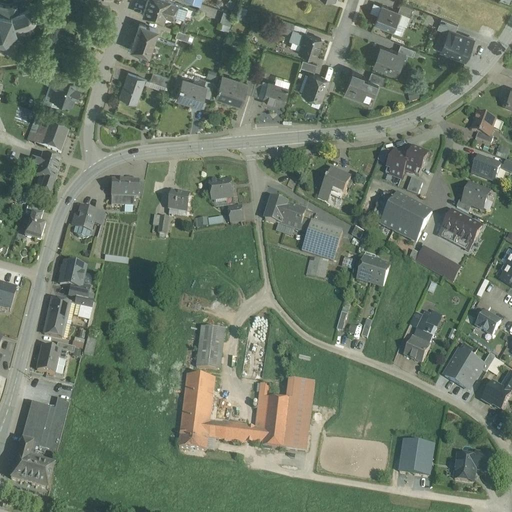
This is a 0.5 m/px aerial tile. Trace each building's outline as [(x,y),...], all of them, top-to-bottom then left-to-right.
[(27,5),(26,5),(24,0),(13,0),(14,1),(8,3),(0,1),(0,42),(6,44),(6,46),(9,45),(8,43),(17,33),(23,31),(24,32),(34,29),(31,20),(33,19),(34,17),(35,16),(35,14),(35,12),(35,10),(34,8),(32,7),(31,6),(28,5),(27,5)] [(169,0),(147,0),(142,15),(162,22),(165,14),(182,21),(187,7),(169,1),(169,0)] [(414,8),(402,3),(399,9),(411,14),(414,8)] [(398,11),(382,5),(375,24),(401,34),(405,25),(397,22),(401,12),(398,11)] [(244,9),(239,7),(236,18),(241,19),(244,9)] [(411,14),(399,9),(398,11),(401,12),(397,22),(405,25),(407,25),(411,14)] [(223,12),(219,23),(230,26),(233,15),(223,12)] [(458,25),(442,19),(437,29),(449,33),(450,30),(455,33),(458,25)] [(178,45),(155,37),(157,30),(139,23),(132,44),(133,44),(135,50),(135,51),(140,53),(138,59),(169,70),(178,45)] [(305,34),(293,30),(294,26),(283,23),(281,29),(280,29),(280,30),(281,30),(292,33),(290,38),(302,42),(299,53),(315,58),(321,39),(305,34)] [(307,28),(295,24),(294,26),(293,30),(305,34),(307,28)] [(189,34),(177,30),(175,37),(187,41),(189,34)] [(455,33),(450,30),(449,33),(441,51),(466,61),(474,40),(455,33)] [(416,50),(402,44),(399,50),(413,56),(416,50)] [(404,56),(381,48),(375,65),(397,73),(404,56)] [(317,65),(302,60),(300,68),(314,72),(317,65)] [(78,70),(61,64),(57,77),(58,77),(74,82),(78,70)] [(362,75),(353,71),(345,93),(363,100),(367,89),(376,92),(379,84),(379,83),(368,79),(361,77),(362,75)] [(386,77),(372,71),(368,79),(379,83),(379,84),(383,85),(386,77)] [(144,79),(128,73),(128,74),(120,97),(120,96),(119,97),(136,103),(136,102),(144,79),(144,80),(144,79)] [(164,77),(153,73),(152,73),(150,80),(150,81),(161,85),(164,77)] [(327,80),(310,74),(303,93),(305,94),(306,97),(310,98),(313,97),(320,99),(327,80)] [(245,83),(222,76),(219,86),(218,86),(217,90),(218,90),(215,97),(239,105),(243,92),(246,84),(245,83)] [(74,82),(58,77),(54,87),(56,91),(54,98),(71,104),(74,95),(76,96),(78,88),(77,88),(78,83),(74,82)] [(169,78),(164,77),(161,85),(166,86),(169,78)] [(255,81),(247,78),(245,83),(246,84),(243,92),(251,94),(255,81)] [(205,87),(182,79),(180,86),(179,86),(179,88),(176,99),(199,106),(203,94),(206,87),(205,87)] [(150,81),(147,80),(145,84),(164,91),(166,86),(161,85),(150,81)] [(214,82),(207,80),(205,87),(206,87),(203,94),(210,96),(214,82)] [(255,81),(251,94),(257,97),(262,83),(255,81)] [(287,88),(268,82),(262,99),(279,105),(282,97),(284,98),(287,88)] [(410,101),(419,100),(418,92),(408,94),(410,101)] [(495,121),(478,114),(472,131),(478,134),(489,138),(489,136),(491,137),(493,130),(492,130),(495,121)] [(49,125),(43,123),(40,129),(35,144),(41,147),(49,125)] [(69,133),(49,125),(41,147),(61,154),(69,133)] [(489,138),(478,134),(476,140),(491,146),(493,139),(489,138)] [(496,157),(508,160),(511,149),(499,146),(496,157)] [(414,148),(410,157),(404,172),(420,178),(429,154),(414,148)] [(410,157),(395,150),(385,174),(401,180),(404,172),(410,157)] [(40,164),(32,162),(30,167),(38,170),(36,178),(45,181),(40,195),(50,198),(54,184),(55,184),(62,163),(43,157),(40,164)] [(501,166),(478,157),(472,174),(495,183),(501,166)] [(351,180),(332,171),(328,179),(327,179),(326,181),(326,182),(319,198),(328,203),(331,197),(341,201),(351,180)] [(412,178),(407,191),(418,196),(424,183),(412,178)] [(138,182),(112,181),(111,207),(134,208),(134,199),(137,199),(138,182)] [(232,182),(219,184),(216,181),(212,182),(210,185),(212,201),(234,198),(232,182)] [(490,194),(470,186),(463,203),(463,204),(472,207),(483,211),(490,194)] [(385,193),(375,212),(385,217),(396,199),(385,193)] [(181,195),(172,194),(169,210),(180,212),(180,211),(188,213),(191,196),(181,194),(181,195)] [(432,213),(398,195),(396,199),(385,217),(381,225),(416,243),(432,213)] [(288,205),(272,199),(265,221),(281,226),(281,225),(286,227),(293,207),(288,205)] [(472,207),(463,204),(463,203),(459,202),(457,208),(469,214),(472,207)] [(44,212),(28,207),(25,214),(32,215),(42,218),(44,212)] [(306,211),(293,207),(286,227),(300,232),(300,231),(303,220),(306,211)] [(97,213),(81,208),(79,216),(76,215),(72,227),(75,228),(74,232),(76,235),(77,236),(79,238),(82,239),(85,238),(87,238),(90,237),(91,233),(94,224),(97,213)] [(242,209),(229,211),(231,223),(244,221),(242,209)] [(385,217),(375,212),(371,219),(381,225),(385,217)] [(104,215),(97,213),(94,224),(101,226),(104,215)] [(481,228),(453,213),(440,237),(469,252),(481,228)] [(42,218),(32,215),(25,236),(27,237),(27,238),(31,239),(32,238),(41,241),(45,225),(40,224),(42,218)] [(160,227),(161,217),(155,216),(153,226),(160,227)] [(160,227),(159,234),(166,235),(169,219),(161,217),(160,227)] [(196,220),(196,228),(209,227),(209,219),(196,220)] [(312,223),(303,220),(300,231),(309,234),(312,223)] [(343,233),(312,223),(309,234),(303,252),(333,262),(343,233)] [(365,233),(356,228),(352,235),(361,240),(365,233)] [(468,274),(423,249),(420,255),(416,262),(417,262),(461,287),(468,274)] [(413,252),(409,260),(416,264),(417,262),(416,262),(420,255),(413,252)] [(511,257),(506,267),(509,269),(501,282),(511,288),(511,257)] [(329,262),(311,258),(307,276),(325,280),(329,262)] [(377,263),(364,258),(357,280),(371,284),(377,263)] [(390,267),(377,263),(371,284),(383,288),(388,271),(389,271),(390,267)] [(86,268),(65,264),(63,269),(65,271),(64,273),(62,274),(60,285),(71,288),(81,290),(82,287),(86,268)] [(16,292),(0,287),(0,309),(10,313),(16,292)] [(82,287),(81,290),(71,288),(69,297),(76,298),(87,300),(90,289),(82,287)] [(87,300),(76,298),(75,306),(82,308),(91,310),(92,310),(94,302),(87,300)] [(70,304),(52,300),(48,318),(66,322),(70,304)] [(490,310),(480,304),(477,309),(485,313),(487,315),(490,310)] [(91,310),(82,308),(80,318),(89,320),(91,310)] [(433,314),(428,312),(427,316),(424,314),(423,317),(417,330),(429,335),(433,337),(436,331),(440,333),(444,323),(431,317),(433,314)] [(342,313),(337,331),(343,332),(348,315),(342,313)] [(416,313),(410,327),(417,330),(423,317),(416,313)] [(487,315),(485,313),(476,327),(492,337),(501,323),(487,315)] [(66,322),(48,318),(44,335),(62,339),(65,326),(66,322)] [(272,319),(250,328),(242,375),(263,379),(272,319)] [(371,328),(365,326),(361,337),(367,339),(371,328)] [(222,331),(202,328),(197,369),(217,371),(222,331)] [(429,335),(417,330),(412,342),(410,341),(404,356),(422,365),(429,350),(430,346),(430,345),(433,337),(429,335)] [(90,331),(84,354),(93,356),(99,334),(90,331)] [(75,349),(58,345),(56,350),(67,353),(67,354),(73,355),(75,349)] [(56,350),(42,347),(37,371),(55,375),(59,361),(65,363),(67,354),(67,353),(56,350)] [(483,366),(460,352),(445,377),(469,391),(481,371),(484,367),(483,366)] [(490,356),(483,366),(484,367),(481,371),(486,374),(495,359),(490,356)] [(216,380),(188,376),(181,431),(209,434),(211,423),(216,380)] [(315,383),(289,380),(287,401),(293,402),(288,438),(308,440),(315,383)] [(503,390),(493,384),(482,402),(490,407),(491,405),(501,411),(511,395),(511,392),(511,383),(508,381),(503,390)] [(271,386),(261,385),(261,386),(258,385),(257,393),(260,394),(260,393),(270,395),(271,386)] [(270,395),(260,393),(260,394),(256,428),(254,444),(263,445),(269,399),(270,395)] [(269,399),(263,445),(263,448),(287,450),(288,438),(293,402),(287,401),(269,399)] [(55,410),(32,404),(21,441),(22,442),(18,456),(54,466),(70,403),(58,400),(55,410)] [(247,426),(227,424),(227,425),(211,423),(209,434),(209,439),(225,441),(225,442),(245,444),(245,443),(254,444),(256,428),(247,427),(247,426)] [(209,434),(181,431),(180,440),(179,448),(207,452),(209,439),(209,434)] [(308,440),(288,438),(287,450),(306,453),(308,440)] [(403,442),(399,473),(431,478),(436,447),(403,442)] [(492,456),(477,454),(476,459),(477,459),(476,470),(489,472),(492,456)] [(18,456),(17,456),(11,480),(47,490),(54,466),(18,456)] [(476,459),(458,456),(455,480),(474,483),(476,470),(477,459),(476,459)] [(20,498),(42,502),(44,491),(23,486),(20,498)]
